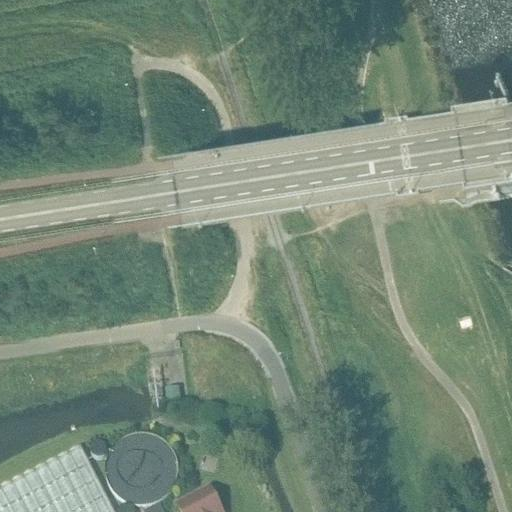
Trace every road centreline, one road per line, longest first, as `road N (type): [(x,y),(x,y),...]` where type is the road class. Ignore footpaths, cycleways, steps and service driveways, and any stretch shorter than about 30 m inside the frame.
road 1 (tertiary): [(0,225),(511,140)]
road 2 (unclassified): [(0,354),(227,326),(267,362),(320,511)]
road 3 (track): [(227,326),(245,235),(222,124),(197,78),(157,63)]
